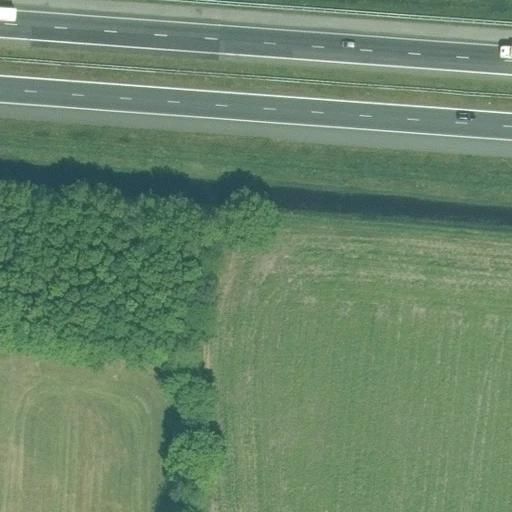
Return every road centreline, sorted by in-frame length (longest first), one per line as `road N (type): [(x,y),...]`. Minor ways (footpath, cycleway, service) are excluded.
road 1 (motorway): [(0,91),(511,130)]
road 2 (motorway): [(511,62),(0,25)]
